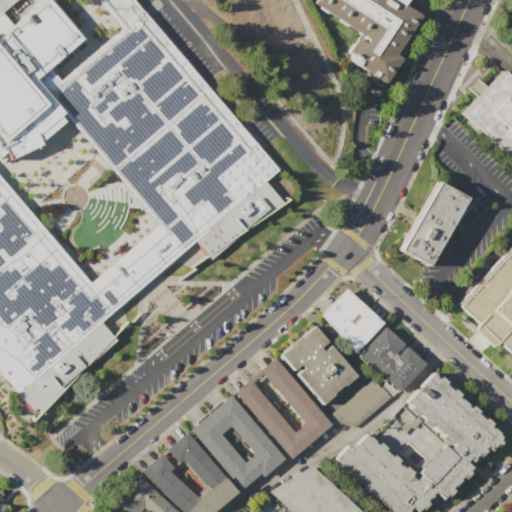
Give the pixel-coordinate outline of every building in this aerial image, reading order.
[(0,0),(130,0),(277,171),(263,183),(278,201),(209,261),(193,242),(99,323),(115,342),(33,412),(0,373),(0,0)] [(413,0),(404,0),(401,6),(417,16),(393,54),(398,58),(383,83),(342,58),(356,35),(309,6),(312,0),(415,0),(415,1),(413,0)] [(511,163),(461,113),(501,71),(511,81),(511,163)] [(399,250),(435,182),(464,198),(426,265),(399,250)] [(455,305),(511,242),(511,352),(498,340),(492,346),(473,329),(477,324),(455,305)] [(316,313),(352,352),(380,321),(342,288),(316,313)] [(277,356),(319,403),(352,375),(308,324),(277,356)] [(356,354),(396,391),(421,363),(382,326),(356,354)] [(232,392),(274,358),(329,424),(287,459),(232,392)] [(430,371),(436,376),(437,374),(446,382),(444,384),(450,389),(451,387),(459,394),(456,398),(459,400),(459,399),(466,405),(465,406),(467,408),(470,405),(477,412),(475,414),(481,419),(483,417),(490,424),(487,427),(489,429),(491,429),(496,434),(495,435),(497,437),(494,439),(498,443),(495,445),(493,443),(489,448),(484,444),(480,448),(482,451),(479,454),(475,450),(469,457),(467,455),(461,462),(466,467),(463,471),(466,474),(463,476),(460,473),(455,479),(456,480),(453,483),(452,482),(446,488),(450,491),(446,495),(444,494),(440,497),(433,490),(422,502),(424,504),(421,508),(418,505),(411,511),(389,511),(392,509),(387,504),(385,506),(384,505),(381,508),(377,504),(381,501),(378,498),(375,500),(373,498),(371,500),(364,492),(367,489),(364,486),(361,489),(358,486),(360,483),(359,481),(356,484),(351,479),(353,477),(346,469),(343,472),(337,465),(340,463),(337,460),(336,462),(332,459),(346,445),(347,447),(351,443),(353,445),(363,435),(366,437),(367,436),(373,441),(372,443),(375,445),(376,444),(378,442),(384,448),(382,451),(389,457),(391,455),(397,460),(395,463),(399,467),(400,466),(403,469),(405,467),(411,472),(408,476),(415,482),(420,476),(416,472),(420,468),(418,466),(425,459),(426,460),(430,455),(428,454),(435,448),(437,449),(440,446),(447,451),(452,446),(449,443),(447,446),(439,439),(442,435),(439,432),(438,434),(429,425),(428,427),(422,422),(424,419),(416,413),(415,414),(409,409),(412,407),(408,404),(406,405),(403,401),(430,371)] [(365,399),(371,405),(378,399),(375,396),(381,390),(369,378),(341,405),(350,414),(365,399)] [(189,430),(228,396),(278,455),(239,488),(189,430)] [(179,511),(138,473),(158,454),(172,468),(169,471),(194,498),(205,488),(180,461),(177,463),(164,449),(166,447),(185,432),(234,491),(211,511),(179,511)] [(289,511),(266,491),(308,465),(359,511),(289,511)] [(176,511),(146,511),(142,508),(138,511),(110,511),(105,507),(136,474),(176,511)] [(0,511),(0,501),(9,511),(0,511)]
